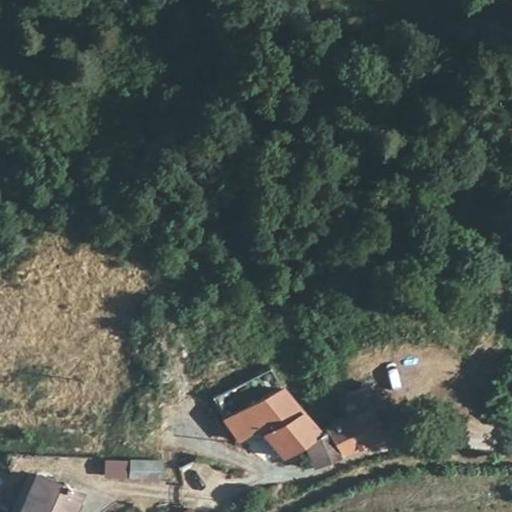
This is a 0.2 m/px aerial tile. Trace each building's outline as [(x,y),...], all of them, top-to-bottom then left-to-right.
[(219,394),(232,414),(250,402),(291,375),(283,362),(222,390),(219,394)] [(250,402),(263,424),(287,456),(308,441),(323,422),(291,375),(250,402)] [(187,409),(219,394),(222,390),(214,376),(179,395),(187,409)] [(323,422),(308,441),(326,461),(358,440),(390,429),(394,427),(379,399),(323,422)] [(250,402),(232,414),(245,436),(263,424),(250,402)] [(163,468),(164,449),(132,448),(132,468),(163,468)] [(124,476),(125,455),(103,455),(102,475),(124,476)] [(68,511),(81,489),(40,466),(15,511),(68,511)]
